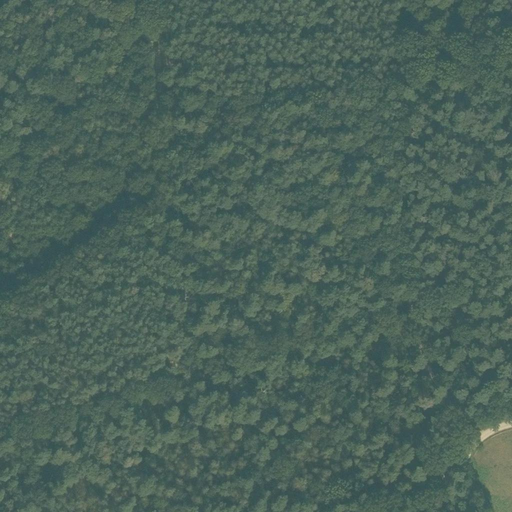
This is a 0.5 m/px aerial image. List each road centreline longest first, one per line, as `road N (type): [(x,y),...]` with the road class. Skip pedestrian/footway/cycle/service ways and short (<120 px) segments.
road 1 (track): [(0,438),(153,382),(403,314)]
road 2 (track): [(481,437),(403,314),(403,97)]
road 3 (track): [(157,101),(166,357),(153,382)]
